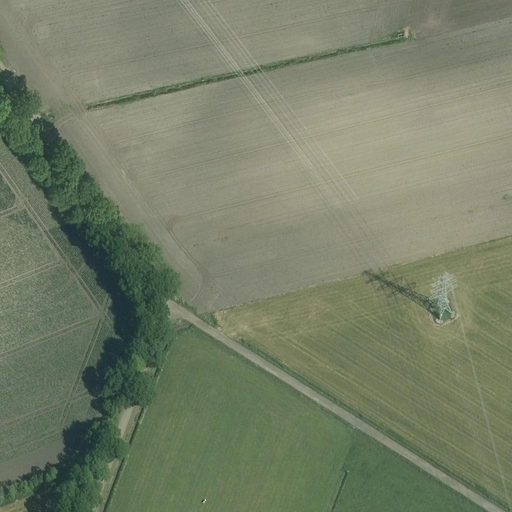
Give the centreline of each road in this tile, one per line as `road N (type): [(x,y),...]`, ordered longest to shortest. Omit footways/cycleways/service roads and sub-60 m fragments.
road 1 (track): [(168,305),(495,511)]
road 2 (track): [(168,305),(0,68)]
road 3 (track): [(89,511),(168,305)]
